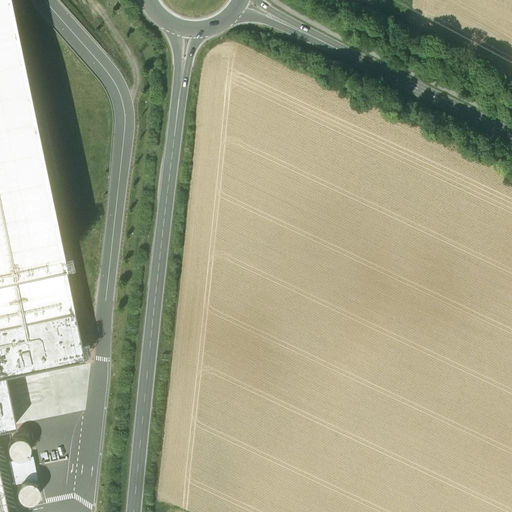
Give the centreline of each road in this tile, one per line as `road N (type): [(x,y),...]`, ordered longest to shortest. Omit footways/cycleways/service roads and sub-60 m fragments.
road 1 (primary): [(133,511),(182,77)]
road 2 (secondary): [(290,27),(511,136)]
